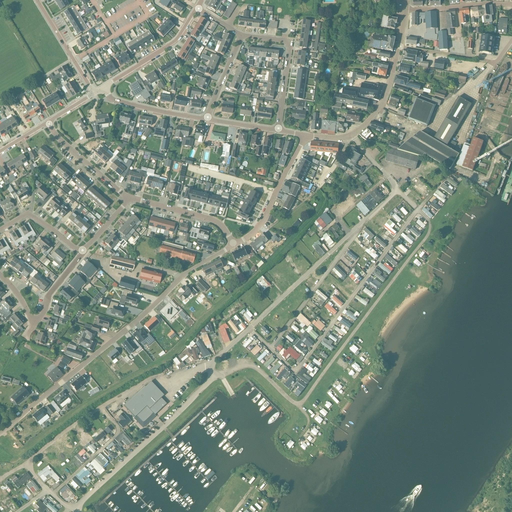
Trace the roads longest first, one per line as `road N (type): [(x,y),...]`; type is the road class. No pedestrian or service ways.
road 1 (residential): [(0,433),(187,273),(234,245)]
road 2 (residential): [(276,129),(290,42),(240,35)]
road 3 (residential): [(234,245),(262,221),(304,134)]
road 4 (residential): [(103,87),(174,41),(196,7)]
road 5 (unknown): [(103,406),(118,434),(45,488)]
